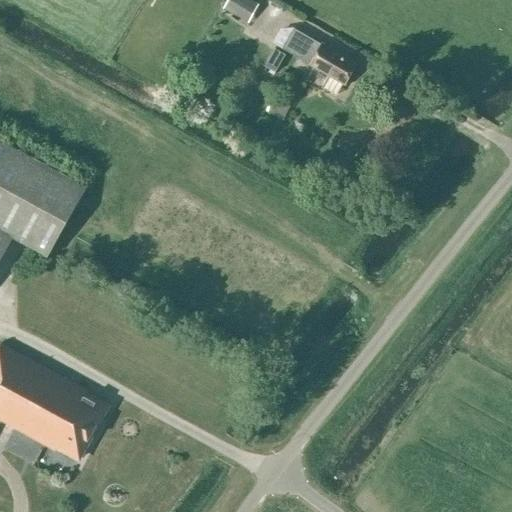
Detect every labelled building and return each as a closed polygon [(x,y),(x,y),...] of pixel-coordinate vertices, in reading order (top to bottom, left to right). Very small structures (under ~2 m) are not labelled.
[(231,0),(226,10),(245,21),(249,23),(259,4),(252,0),(231,0)] [(344,84),(356,64),(322,45),(322,46),(293,29),(282,48),(344,84)] [(0,141),(0,231),(11,237),(48,257),(85,187),(0,141)] [(0,258),(11,237),(0,231),(0,258)] [(87,392),(0,345),(0,420),(55,450),(56,447),(78,459),(107,406),(86,396),(87,392)]
